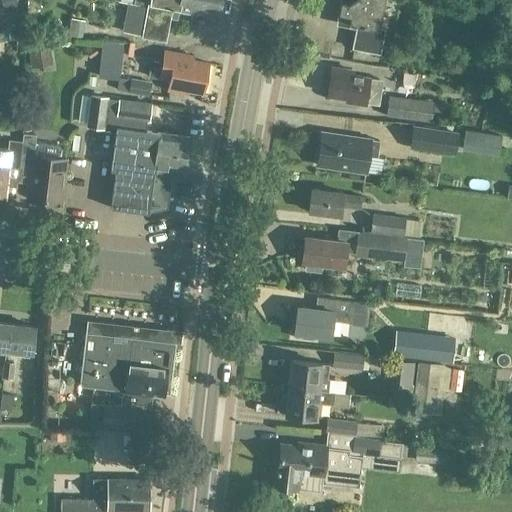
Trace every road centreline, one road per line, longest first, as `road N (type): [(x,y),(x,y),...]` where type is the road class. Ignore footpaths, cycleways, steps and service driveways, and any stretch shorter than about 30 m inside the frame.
road 1 (secondary): [(219,274),(268,0)]
road 2 (secondary): [(192,511),(219,274)]
road 3 (residential): [(219,274),(0,251)]
